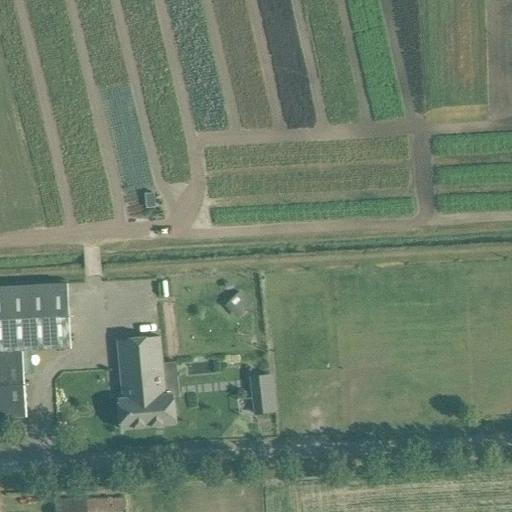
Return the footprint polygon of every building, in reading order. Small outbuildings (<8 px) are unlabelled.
[(0,352),(71,349),(67,283),(0,286),(0,352)] [(256,350),(366,346),(363,284),(253,288),(256,350)] [(243,310),(251,302),(240,290),(232,298),(243,310)] [(120,400),(121,407),(122,427),(176,422),(174,395),(172,395),(172,391),(166,391),(161,337),(119,341),(125,400),(120,400)] [(0,354),(0,419),(27,418),(23,353),(0,354)] [(272,374),(252,376),(256,413),(276,411),(272,374)] [(56,501),(56,511),(127,511),(127,499),(56,501)]
